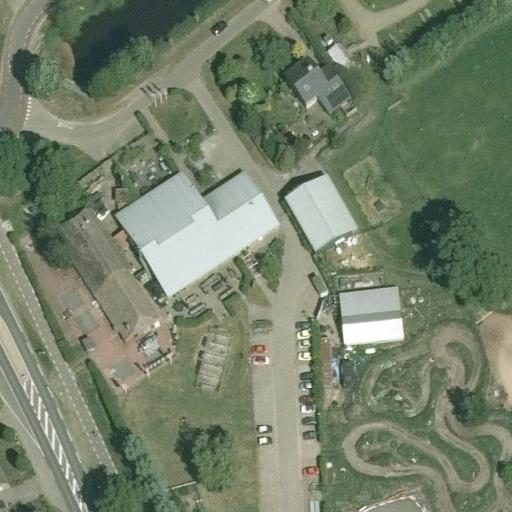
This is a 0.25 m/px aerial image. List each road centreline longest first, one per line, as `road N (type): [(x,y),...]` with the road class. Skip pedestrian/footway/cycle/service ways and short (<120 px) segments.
road 1 (unclassified): [(8,114),(74,135),(105,132),(268,0)]
road 2 (primary): [(83,511),(0,331)]
road 3 (unclassified): [(8,114),(23,25),(46,0)]
